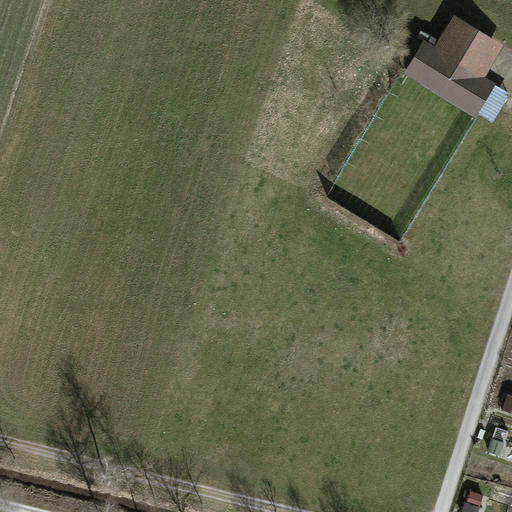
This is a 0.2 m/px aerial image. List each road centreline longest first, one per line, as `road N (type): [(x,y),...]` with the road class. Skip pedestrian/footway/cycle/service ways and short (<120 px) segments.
road 1 (track): [(0,439),(286,511)]
road 2 (track): [(511,295),(443,511)]
